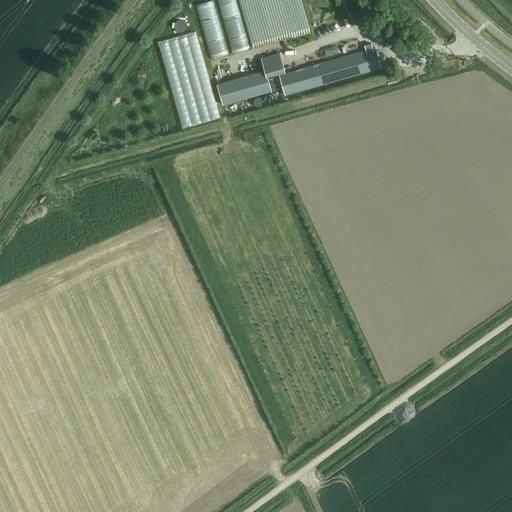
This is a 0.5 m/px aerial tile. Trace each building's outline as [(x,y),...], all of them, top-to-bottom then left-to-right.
[(235,0),(217,0),(233,54),(250,50),(235,0)] [(279,0),(239,0),(254,48),(290,38),(279,0)] [(213,2),(195,7),(211,61),(229,56),(213,2)] [(183,131),(220,119),(195,33),(158,44),(183,131)] [(286,94),(381,68),(376,47),(280,73),(286,94)] [(268,76),(287,70),(282,52),(262,57),(266,71),(219,84),(224,103),(272,90),(268,76)] [(257,63),(244,67),(245,73),(259,70),(257,63)]
